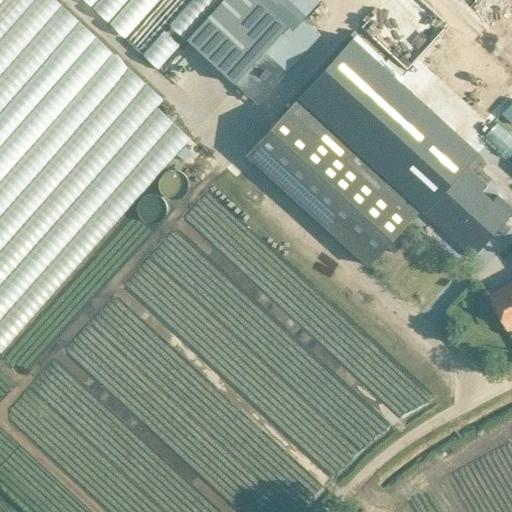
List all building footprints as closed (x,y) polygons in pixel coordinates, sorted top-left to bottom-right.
[(56,0),(0,0),(0,341),(1,342),(16,324),(32,338),(58,308),(50,301),(69,279),(60,270),(181,133),(144,101),(157,87),(56,0)] [(85,0),(152,59),(204,0),(85,0)] [(206,0),(178,29),(247,97),(313,30),(294,12),(301,5),(295,0),(206,0)] [(511,164),(511,75),(429,0),(387,0),(363,27),(473,127),(452,150),(343,51),(301,98),(470,253),(511,206),(511,205),(478,174),(499,152),(511,164)] [(511,0),(452,0),(511,55),(511,0)] [(511,281),(491,293),(510,326),(511,325),(511,281)]
